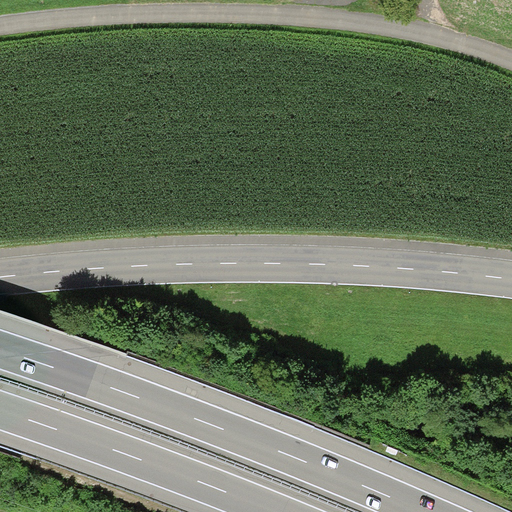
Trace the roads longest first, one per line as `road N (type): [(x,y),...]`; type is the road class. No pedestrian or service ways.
road 1 (track): [(0,24),(196,9),(288,15),(430,33),(511,60)]
road 2 (primary): [(0,276),(348,265),(511,278)]
road 3 (motorway): [(426,511),(0,347)]
road 4 (motorway): [(0,410),(273,511)]
